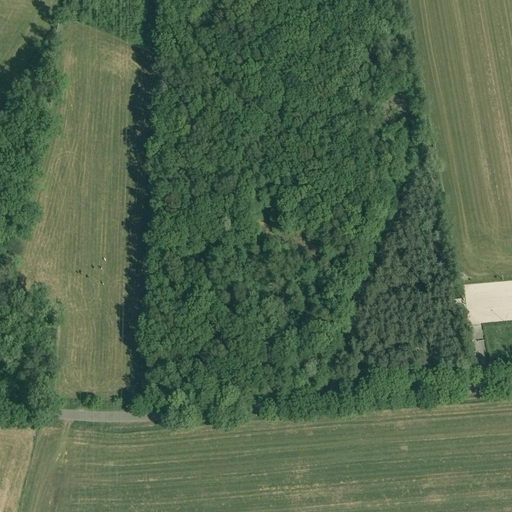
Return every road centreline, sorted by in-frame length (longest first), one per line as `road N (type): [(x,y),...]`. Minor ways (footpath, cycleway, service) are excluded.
road 1 (unclassified): [(511,384),(140,415),(0,408)]
road 2 (track): [(433,147),(321,400)]
